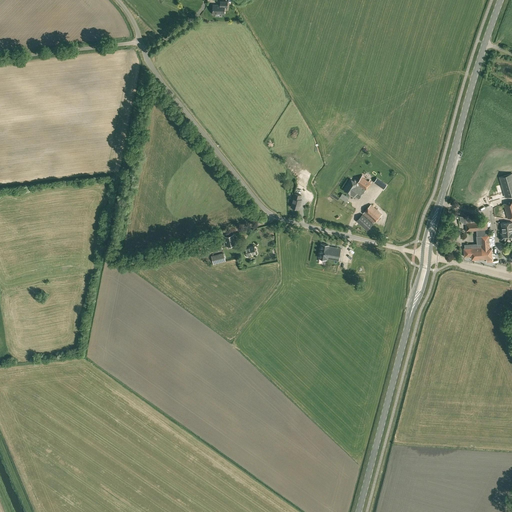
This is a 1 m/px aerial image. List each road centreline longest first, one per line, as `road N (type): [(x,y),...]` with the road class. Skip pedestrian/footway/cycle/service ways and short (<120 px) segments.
road 1 (unclassified): [(421,254),(268,214),(149,65),(140,42)]
road 2 (secondary): [(443,191),(502,0)]
road 3 (secondary): [(358,511),(406,331)]
road 4 (unclassified): [(0,57),(140,42)]
